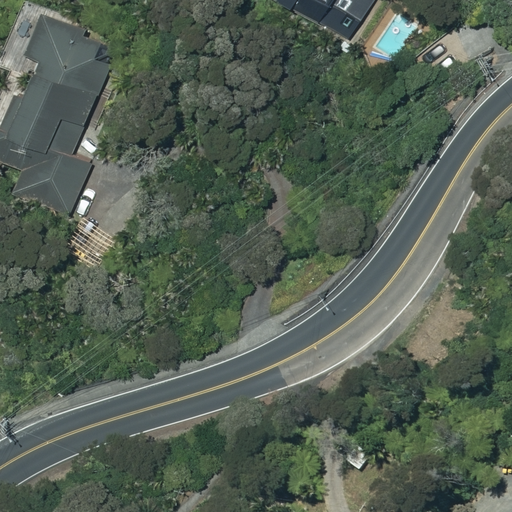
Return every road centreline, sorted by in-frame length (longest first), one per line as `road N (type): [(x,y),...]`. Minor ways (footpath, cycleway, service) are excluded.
road 1 (secondary): [(511,102),(474,142),(433,218),(376,293),(323,339),(0,465)]
road 2 (unknown): [(323,339),(252,465),(205,511)]
